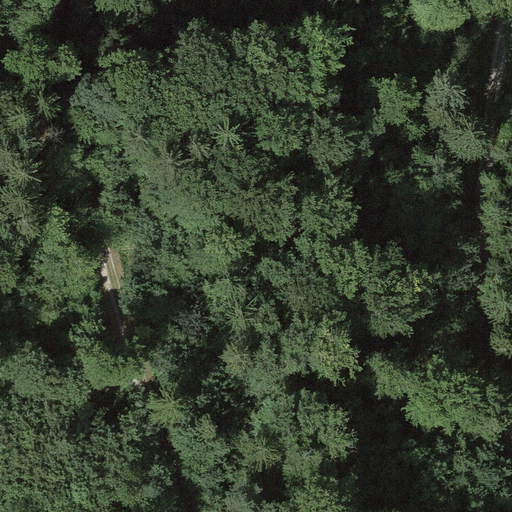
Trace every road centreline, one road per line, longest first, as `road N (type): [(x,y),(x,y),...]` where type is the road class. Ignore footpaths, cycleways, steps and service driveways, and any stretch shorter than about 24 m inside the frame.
road 1 (track): [(33,0),(103,265),(192,511)]
road 2 (track): [(501,0),(484,161),(493,329),(511,423)]
